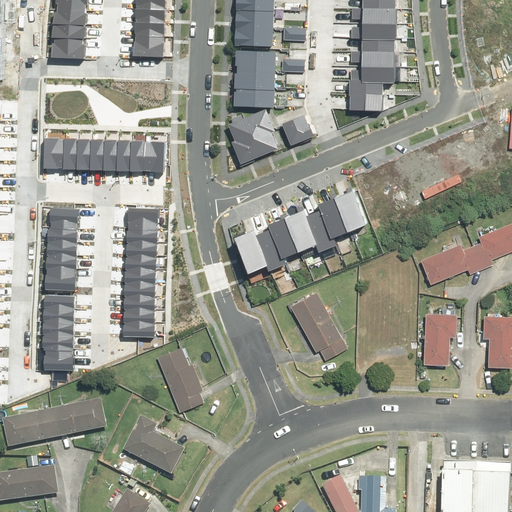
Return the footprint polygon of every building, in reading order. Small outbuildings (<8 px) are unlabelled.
[(275,0),(238,0),(238,17),(276,19),(276,0),(275,0)] [(366,2),(365,17),(398,18),(399,3),(366,2)] [(137,4),(136,18),(166,19),(167,6),(137,4)] [(88,7),(60,6),(59,34),(83,35),(87,35),(88,7)] [(238,17),(238,36),(275,37),(276,19),(238,17)] [(365,17),(365,31),(398,32),(398,18),(365,17)] [(136,18),(135,31),(166,32),(166,19),(136,18)] [(303,23),(283,24),(283,39),(303,38),(303,23)] [(166,32),(135,31),(135,52),(165,54),(166,32)] [(365,31),(364,46),(398,47),(398,32),(365,31)] [(83,35),(59,34),(58,54),(82,55),(83,35)] [(277,45),(237,44),(237,62),(277,63),(277,45)] [(364,46),(364,61),(397,62),(398,47),(364,46)] [(302,54),(281,54),(282,70),(302,69),(302,54)] [(364,61),(364,75),(384,76),(397,76),(397,62),(364,61)] [(277,63),(237,62),(237,80),(276,81),(277,63)] [(384,76),(364,75),(351,75),(350,105),(383,106),(384,76)] [(276,81),(237,80),(236,98),(276,99),(276,81)] [(229,141),(240,163),(276,146),(270,133),(277,130),(266,107),(228,125),(235,138),(229,141)] [(278,127),(286,144),(309,134),(301,117),(278,127)] [(54,162),(68,162),(68,139),(69,137),(49,136),(48,158),(54,159),(54,162)] [(68,162),(81,163),(82,139),(68,139),(68,162)] [(81,163),(94,164),(95,140),(82,139),(81,163)] [(94,164),(107,165),(108,141),(95,140),(94,164)] [(107,165),(120,165),(122,142),(108,141),(107,165)] [(120,165),(134,166),(135,142),(122,142),(120,165)] [(134,166),(147,167),(147,165),(148,143),(135,142),(134,166)] [(168,144),(162,144),(148,143),(147,165),(161,166),(161,162),(167,163),(168,144)] [(366,212),(353,183),(338,190),(350,218),(366,212)] [(350,218),(338,190),(322,196),(334,225),(350,218)] [(334,225),(322,196),(306,203),(318,232),(334,225)] [(318,232),(306,203),(290,210),(303,238),(318,232)] [(53,220),(53,224),(78,225),(78,221),(81,221),(81,205),(51,205),(51,220),(53,220)] [(132,217),(132,225),(159,226),(159,206),(130,205),(130,217),(132,217)] [(303,238),(290,210),(275,216),(287,245),(303,238)] [(287,245),(275,216),(259,223),(271,252),(287,245)] [(271,252),(259,223),(243,230),(255,258),(271,252)] [(463,242),(423,259),(433,283),(470,268),(472,273),(495,263),(493,258),(511,250),(511,223),(480,236),(482,242),(466,249),(463,242)] [(53,234),(53,238),(78,238),(78,235),(81,235),(81,225),(78,225),(53,224),(51,224),(51,234),(53,234)] [(129,225),(129,239),(158,239),(159,226),(132,225),(129,225)] [(53,247),(53,251),(78,252),(78,249),(81,249),(81,238),(78,238),(53,238),(50,238),(50,247),(53,247)] [(129,239),(128,252),(158,253),(158,239),(129,239)] [(51,265),(53,265),(78,265),(78,261),(80,261),(81,252),(78,252),(53,251),(50,251),(49,261),(51,261),(51,265)] [(128,252),(128,265),(158,266),(158,253),(128,252)] [(80,270),(78,270),(78,265),(53,265),(52,270),(50,270),(50,284),(79,284),(80,270)] [(128,265),(128,279),(157,279),(158,266),(128,265)] [(128,279),(127,292),(157,293),(157,279),(128,279)] [(349,346),(318,291),(293,305),(318,351),(321,349),(327,359),(349,346)] [(51,302),(51,306),(76,306),(76,303),(79,303),(79,293),(49,292),(49,302),(51,302)] [(127,292),(127,305),(157,306),(157,293),(127,292)] [(400,295),(372,302),(384,352),(386,351),(389,363),(415,357),(400,295)] [(127,305),(127,318),(156,319),(157,306),(127,305)] [(50,315),(50,319),(76,320),(76,317),(79,317),(79,306),(76,306),(51,306),(48,306),(48,315),(50,315)] [(459,313),(427,312),(426,363),(452,363),(452,336),(459,336),(459,313)] [(511,365),(511,315),(486,315),(486,336),(492,337),(491,365),(511,365)] [(127,318),(126,332),(156,333),(156,319),(127,318)] [(50,329),(50,333),(76,333),(76,330),(78,330),(78,320),(76,320),(50,319),(48,319),(47,329),(50,329)] [(49,346),(50,346),(75,347),(75,343),(78,343),(78,333),(76,333),(50,333),(47,333),(47,343),(49,343),(49,346)] [(185,345),(159,355),(181,412),(207,402),(203,390),(206,389),(195,362),(192,363),(185,345)] [(77,352),(75,352),(75,347),(50,346),(50,351),(48,351),(48,366),(77,366),(77,352)] [(103,399),(4,418),(10,447),(109,428),(103,399)] [(143,415),(125,449),(174,474),(187,449),(155,432),(160,423),(143,415)] [(56,465),(0,472),(0,501),(60,494),(56,465)] [(511,511),(511,473),(448,470),(445,511),(511,511)] [(359,511),(341,475),(323,485),(336,511),(359,511)] [(387,508),(387,478),(361,477),(361,490),(364,490),(363,511),(397,511),(397,508),(387,508)] [(147,511),(152,503),(128,489),(114,511),(147,511)] [(316,511),(303,500),(294,510),(296,511),(316,511)]
